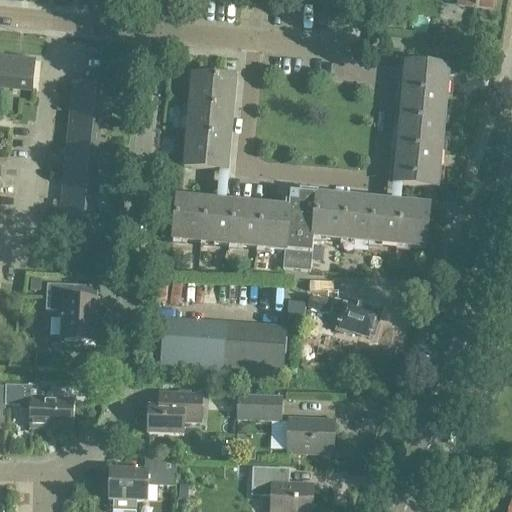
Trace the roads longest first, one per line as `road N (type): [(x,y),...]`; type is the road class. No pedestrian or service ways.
road 1 (residential): [(71,465),(118,426),(153,33)]
road 2 (residential): [(256,43),(243,174),(377,187),(388,80),(347,76),(349,52)]
road 3 (secondary): [(404,511),(511,177)]
road 4 (residential): [(0,251),(24,254),(55,23)]
